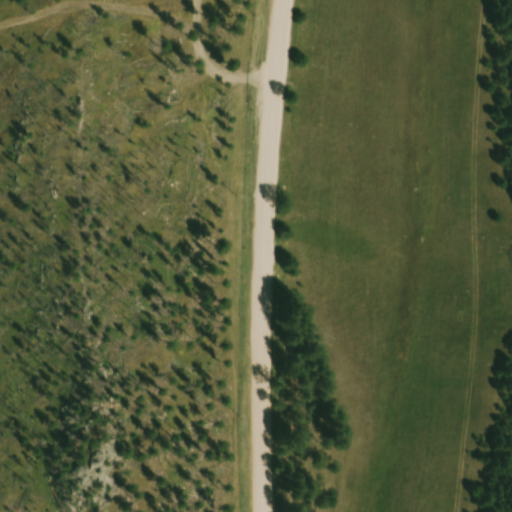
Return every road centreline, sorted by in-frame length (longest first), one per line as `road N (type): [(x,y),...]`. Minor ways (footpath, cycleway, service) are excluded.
road 1 (residential): [(265,511),(269,85),(277,0)]
road 2 (track): [(269,85),(211,61),(202,0)]
